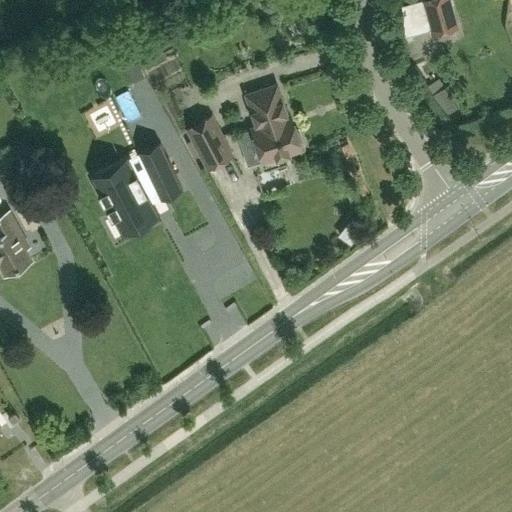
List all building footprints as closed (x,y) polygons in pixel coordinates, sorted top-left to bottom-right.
[(422,0),(430,25),(432,32),(456,25),(448,0),(422,0)] [(202,24),(196,6),(168,15),(174,33),(202,24)] [(123,107),(107,74),(52,101),(68,134),(123,107)] [(248,93),(258,125),(252,127),(263,159),(301,146),(300,143),(302,139),(299,129),(295,127),(291,114),(287,115),(276,83),(248,93)] [(446,111),(458,104),(447,87),(436,94),(446,111)] [(211,114),(188,125),(209,165),(231,154),(211,114)] [(157,210),(149,195),(157,190),(158,191),(180,181),(160,140),(138,150),(146,166),(136,171),(128,157),(112,166),(92,176),(112,214),(120,230),(137,220),(157,210)] [(0,262),(5,271),(31,257),(21,238),(24,236),(9,208),(0,212),(0,262)]
